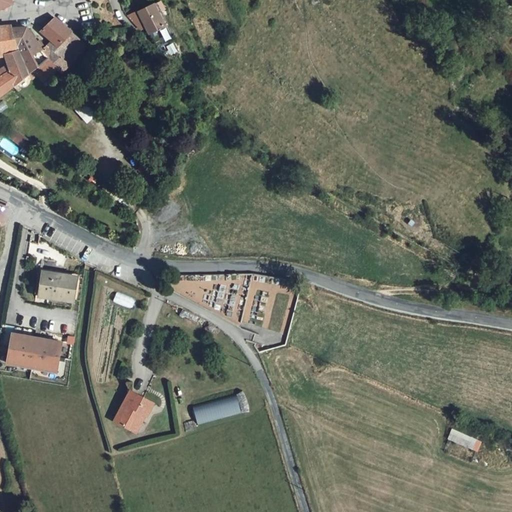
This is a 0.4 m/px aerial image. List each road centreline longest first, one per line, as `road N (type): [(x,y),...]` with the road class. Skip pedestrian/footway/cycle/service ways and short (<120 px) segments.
road 1 (tertiary): [(139,263),(257,265),(511,322)]
road 2 (unclassified): [(139,263),(161,293),(244,345),(272,400),(308,511)]
road 3 (track): [(104,451),(77,349),(99,244)]
road 4 (tertiary): [(0,192),(139,263)]
road 5 (track): [(371,295),(450,293),(477,284),(511,289)]
